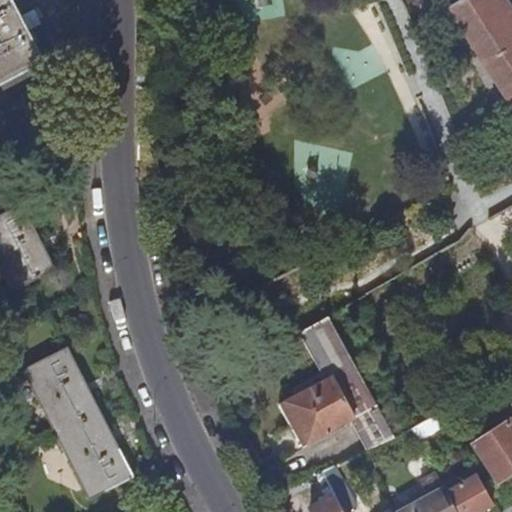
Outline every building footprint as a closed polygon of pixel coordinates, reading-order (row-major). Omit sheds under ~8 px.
[(14,0),(0,0),(0,84),(46,61),(30,31),(35,28),(31,21),(28,14),(22,16),(14,0)] [(511,17),(501,0),(457,0),(441,12),(511,121),(511,17)] [(0,217),(0,267),(13,294),(59,270),(46,245),(25,205),(0,217)] [(367,452),(395,439),(390,429),(332,322),(329,317),(301,332),(303,337),(323,373),(305,383),(309,390),(279,406),(301,446),(350,420),(362,443),(367,452)] [(26,371),(90,500),(135,478),(113,436),(90,389),(70,349),(26,371)] [(448,424),(441,413),(412,429),(416,438),(418,441),(448,424)] [(511,473),(511,426),(510,423),(474,446),(499,482),(511,473)] [(343,511),(351,511),(327,469),(321,472),(331,489),(334,495),(343,511)] [(457,511),(447,492),(437,474),(421,483),(428,496),(398,511),(457,511)] [(478,476),(447,492),(457,511),(480,511),(494,505),(478,476)] [(343,511),(334,495),(310,508),(312,511),(343,511)]
